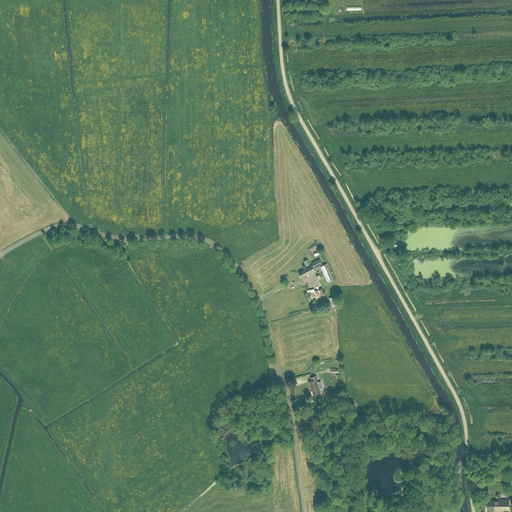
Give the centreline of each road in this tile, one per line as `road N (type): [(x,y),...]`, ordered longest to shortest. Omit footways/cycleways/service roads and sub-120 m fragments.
road 1 (unclassified): [(473,511),(456,397),(290,100),(277,0)]
road 2 (unclassified): [(304,511),(292,416),(264,316),(217,246),(186,236),(112,237),(64,224),(0,255)]
